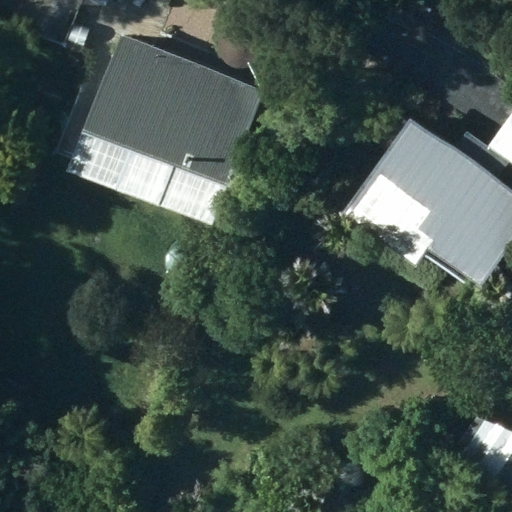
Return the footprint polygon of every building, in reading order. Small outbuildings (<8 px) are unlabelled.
[(129,35),(96,120),(245,176),(277,91),(129,35)] [(0,117),(11,89),(0,84),(0,117)] [(511,100),(488,132),(511,150),(511,100)] [(356,185),(487,276),(511,239),(511,177),(411,107),(356,185)] [(511,417),(483,398),(451,446),(511,485),(511,417)]
